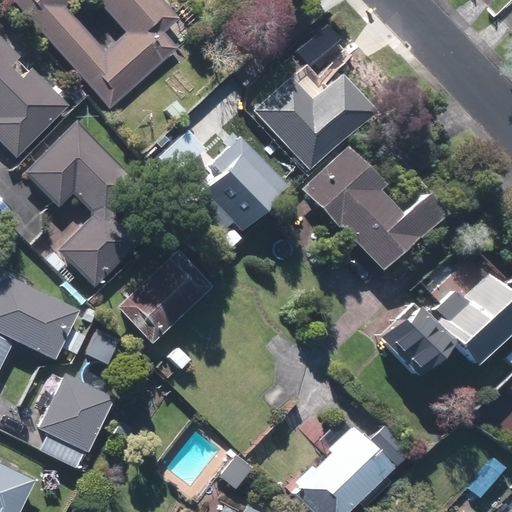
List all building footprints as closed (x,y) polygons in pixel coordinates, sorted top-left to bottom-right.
[(15,0),(107,105),(177,44),(159,23),(173,12),(162,0),(15,0)] [(61,107),(0,45),(0,149),(9,159),(61,107)] [(215,143),(256,187),(305,142),(257,92),(229,118),(235,124),(215,143)] [(203,98),(175,123),(183,132),(147,164),(165,184),(229,127),(225,122),(203,98)] [(130,176),(78,123),(27,172),(61,207),(74,195),(92,213),(130,176)] [(373,185),(337,148),(290,192),(326,229),(330,226),(373,272),(433,216),(414,196),(391,218),(366,192),(373,185)] [(58,248),(95,288),(138,249),(101,209),(58,248)] [(206,289),(171,250),(108,307),(143,345),(206,289)] [(447,336),(471,361),(511,322),(511,288),(487,262),(428,316),(447,336)] [(71,312),(0,277),(0,336),(48,360),(71,312)] [(410,370),(447,336),(428,316),(412,299),(375,333),(410,370)] [(88,329),(77,356),(105,367),(116,340),(88,329)] [(104,399),(57,376),(31,429),(77,453),(104,399)] [(338,511),(384,469),(344,427),(279,488),(302,511),(338,511)] [(252,470),(227,448),(219,456),(226,463),(213,478),(230,494),(252,470)] [(0,511),(11,511),(27,482),(0,467),(0,511)]
